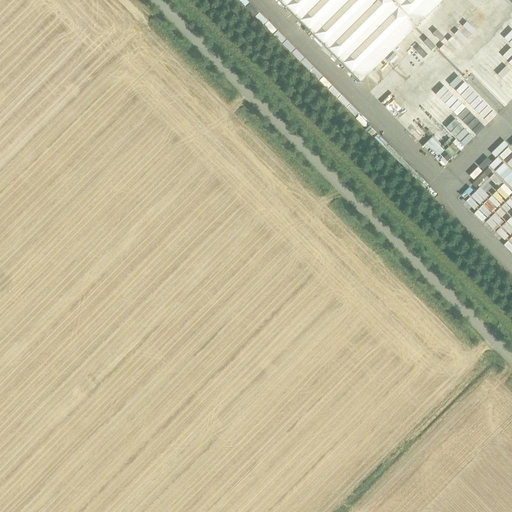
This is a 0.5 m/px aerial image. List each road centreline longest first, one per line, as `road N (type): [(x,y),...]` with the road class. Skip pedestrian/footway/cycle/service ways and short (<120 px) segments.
road 1 (unclassified): [(511,360),(155,0)]
road 2 (unknown): [(358,97),(457,0)]
road 3 (unknown): [(261,0),(358,97)]
